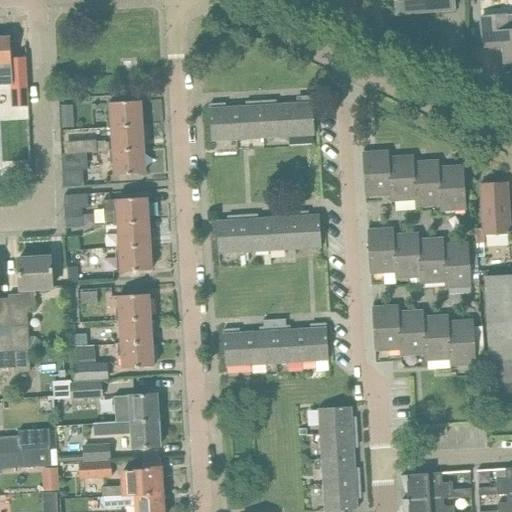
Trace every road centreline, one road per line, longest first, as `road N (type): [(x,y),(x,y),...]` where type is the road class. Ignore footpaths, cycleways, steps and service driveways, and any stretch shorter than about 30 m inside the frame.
road 1 (residential): [(203,511),(177,97),(180,0)]
road 2 (residential): [(381,461),(377,400),(360,373),(343,120),(363,72)]
road 3 (residential): [(0,218),(39,209),(44,193),(31,2)]
road 4 (unclassified): [(363,72),(204,0)]
road 5 (unclassified): [(511,142),(363,72)]
road 6 (residential): [(511,455),(381,461)]
